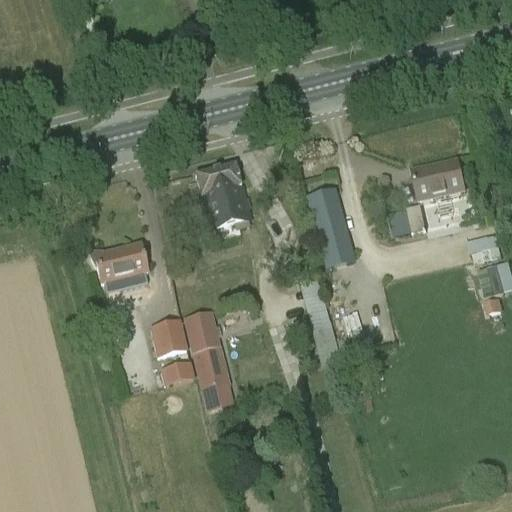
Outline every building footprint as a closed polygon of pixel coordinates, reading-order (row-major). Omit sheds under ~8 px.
[(465,198),(458,164),(410,174),(417,208),(465,198)] [(196,174),(207,233),(250,225),(238,166),(196,174)] [(326,278),(326,277),(356,269),(335,196),(308,203),(305,204),(326,278)] [(426,235),(420,210),(405,213),(411,239),(426,235)] [(240,239),(209,247),(224,308),(255,300),(240,239)] [(502,250),(497,239),(465,247),(468,260),(471,259),(474,270),(504,263),(499,253),(502,250)] [(146,278),(139,247),(93,258),(100,289),(146,278)] [(511,296),(511,281),(509,268),(476,276),(483,303),(511,296)] [(330,335),(319,286),(299,290),(318,364),(319,371),(340,367),(337,356),(332,335),(330,335)] [(500,316),(497,304),(486,307),(489,319),(500,316)] [(206,414),(230,409),(209,317),(183,323),(191,357),(192,357),(206,414)] [(186,355),(178,325),(147,333),(155,363),(186,355)] [(258,351),(224,360),(241,431),(276,423),(258,351)] [(163,393),(193,385),(189,367),(158,375),(163,393)]
